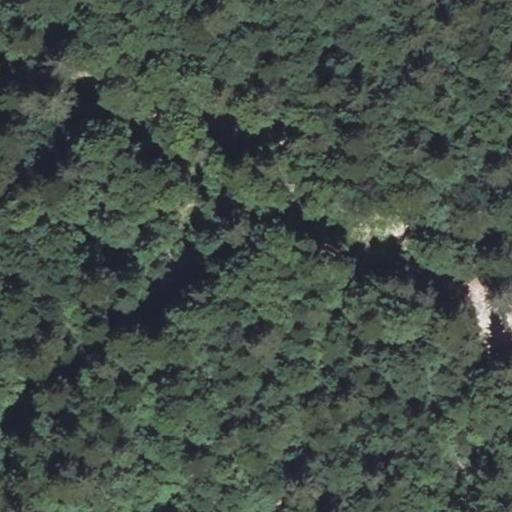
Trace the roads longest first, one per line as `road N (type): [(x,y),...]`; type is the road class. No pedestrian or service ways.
road 1 (track): [(0,49),(105,94),(254,197),(412,260),(511,330)]
road 2 (track): [(254,197),(345,218),(417,213),(497,224)]
road 3 (track): [(105,94),(307,122)]
